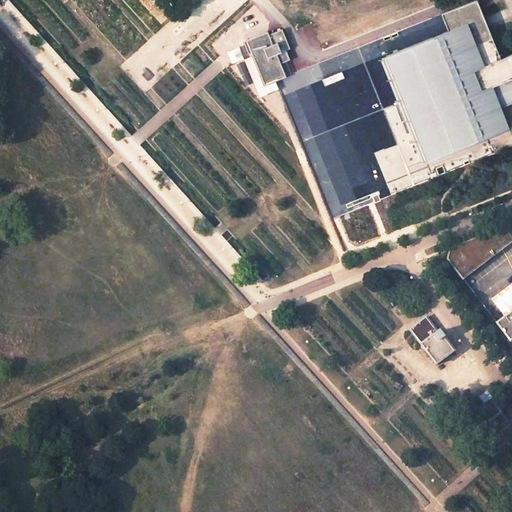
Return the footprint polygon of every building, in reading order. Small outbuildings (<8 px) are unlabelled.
[(446,32),(384,58),(400,100),(394,103),(403,123),(409,121),(426,162),(509,128),(501,108),(511,102),(511,53),(501,58),(477,0),(440,14),(446,32)] [(266,31),(245,39),(263,85),(285,75),(280,63),(290,60),(286,49),(289,47),(281,29),(268,34),(266,31)] [(335,204),(384,188),(379,174),(385,173),(382,164),(381,164),(374,145),(377,144),(367,115),(368,115),(363,102),(367,101),(361,84),(365,83),(360,67),(327,78),(325,73),(283,87),(320,197),(331,193),(335,204)] [(511,239),(502,229),(450,249),(448,259),(461,276),(511,239)] [(511,313),(499,323),(511,340),(511,339),(511,313)] [(427,315),(410,328),(422,343),(420,345),(437,366),(458,350),(441,329),(439,331),(427,315)] [(481,397),(478,393),(463,404),(481,428),(483,427),(491,438),(509,424),(502,414),(504,413),(488,392),(481,397)]
